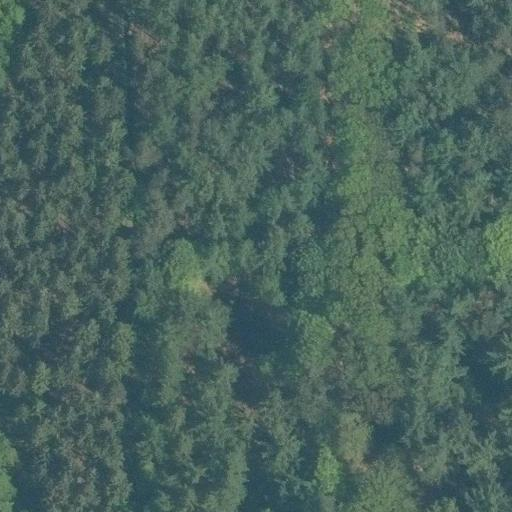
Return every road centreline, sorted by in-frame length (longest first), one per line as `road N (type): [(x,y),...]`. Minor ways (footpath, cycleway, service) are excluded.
road 1 (track): [(15,0),(0,44),(0,484),(10,511)]
road 2 (track): [(378,511),(348,0)]
